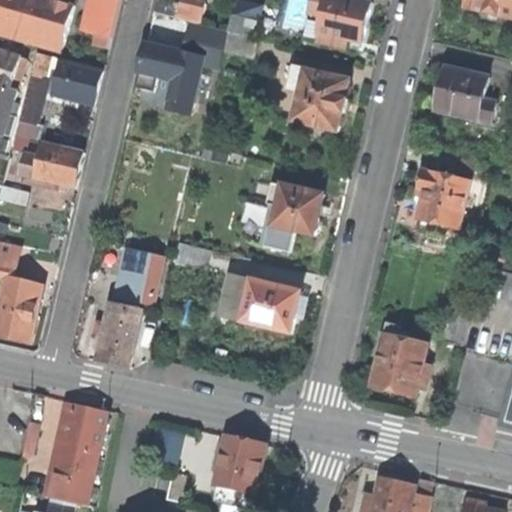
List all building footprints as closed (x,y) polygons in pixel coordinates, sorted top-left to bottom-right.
[(0,0),(0,36),(62,55),(76,7),(50,0),(0,0)] [(90,0),(83,32),(99,36),(96,46),(110,50),(121,0),(90,0)] [(204,5),(186,0),(180,20),(199,25),(204,5)] [(336,48),(338,41),(363,46),(368,25),(372,7),(343,0),(313,0),(310,15),(323,18),(319,36),(323,37),(321,45),(336,48)] [(511,0),(468,0),(466,11),(511,21),(511,0)] [(238,3),(230,34),(253,40),(261,9),(238,3)] [(194,25),(172,20),(169,30),(153,26),(150,39),(146,53),(199,66),(205,40),(192,37),(194,25)] [(255,63),(261,41),(253,40),(230,34),(226,56),(255,63)] [(0,87),(13,92),(14,89),(19,91),(28,61),(0,52),(0,87)] [(39,57),(33,79),(46,82),(48,73),(51,60),(39,57)] [(64,63),(51,60),(48,73),(60,76),(64,63)] [(105,75),(64,63),(60,76),(53,99),(97,110),(101,93),(105,75)] [(296,122),(339,132),(344,114),(347,115),(348,107),(350,101),(347,100),(351,82),(297,69),(293,89),(303,92),(296,122)] [(485,102),(490,80),(448,70),(442,93),(437,114),(491,127),(496,105),(485,102)] [(189,74),(181,77),(177,96),(181,101),(187,102),(185,109),(199,112),(207,78),(189,74)] [(33,79),(27,101),(45,105),(50,83),(46,82),(33,79)] [(19,94),(13,92),(0,87),(0,134),(11,138),(18,119),(11,117),(19,94)] [(19,134),(42,140),(46,127),(40,125),(45,105),(27,101),(19,134)] [(26,158),(21,178),(78,192),(82,174),(86,157),(44,144),(41,154),(28,151),(31,141),(21,138),(14,161),(21,164),(24,158),(26,158)] [(460,230),(471,183),(424,171),(419,190),(425,192),(423,203),(419,220),(460,230)] [(275,227),(316,236),(317,234),(320,231),(322,226),(322,221),(320,217),(322,207),(325,195),(284,186),(284,187),(274,184),(269,205),(279,207),(275,227)] [(4,187),(1,201),(27,208),(31,194),(4,187)] [(0,244),(0,260),(19,265),(22,250),(0,244)] [(177,263),(208,271),(213,252),(181,245),(177,263)] [(122,299),(145,304),(154,306),(165,258),(129,250),(117,298),(122,299)] [(0,275),(8,278),(15,279),(19,265),(0,260),(0,275)] [(497,302),(511,305),(511,277),(504,275),(497,302)] [(222,318),(293,335),(298,314),(303,293),(232,277),(222,318)] [(8,278),(6,285),(26,289),(27,282),(15,279),(8,278)] [(0,337),(7,339),(30,344),(44,286),(27,282),(26,289),(6,285),(0,310),(0,337)] [(143,312),(145,304),(122,299),(120,306),(143,312)] [(472,307),(455,303),(446,347),(460,350),(463,351),(472,307)] [(145,312),(143,312),(120,306),(112,304),(98,362),(112,365),(131,369),(145,312)] [(424,368),(429,349),(399,342),(402,329),(387,326),(372,390),(399,396),(417,400),(419,393),(426,394),(431,370),(424,368)] [(49,495),(90,504),(109,418),(92,414),(75,410),(61,476),(54,474),(49,495)] [(24,457),(35,459),(42,425),(32,423),(24,457)] [(169,432),(169,459),(186,459),(187,433),(169,432)] [(217,486),(257,495),(268,447),(247,443),(228,438),(217,486)] [(189,477),(175,474),(169,500),(183,504),(189,477)] [(411,511),(417,487),(397,482),(380,479),(373,511),(411,511)]
